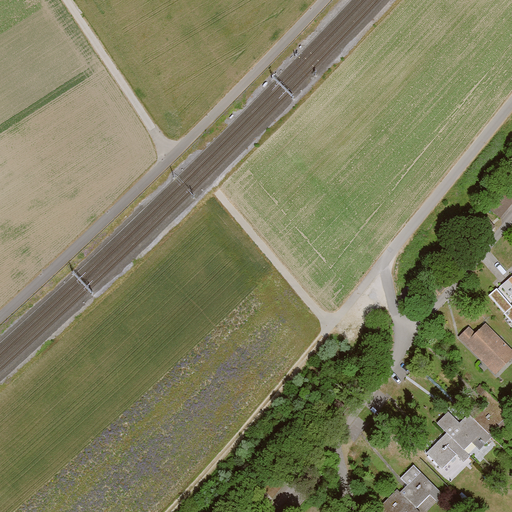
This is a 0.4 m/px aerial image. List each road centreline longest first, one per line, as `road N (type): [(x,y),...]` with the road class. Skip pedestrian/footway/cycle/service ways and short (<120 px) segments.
road 1 (unclassified): [(0,317),(171,158),(323,0)]
road 2 (track): [(167,511),(329,326)]
road 3 (residential): [(270,511),(392,363),(403,326)]
road 4 (unclassified): [(387,255),(511,101)]
road 5 (track): [(66,0),(171,158)]
road 6 (track): [(216,190),(329,326)]
road 7 (residential): [(403,326),(424,319),(511,216)]
